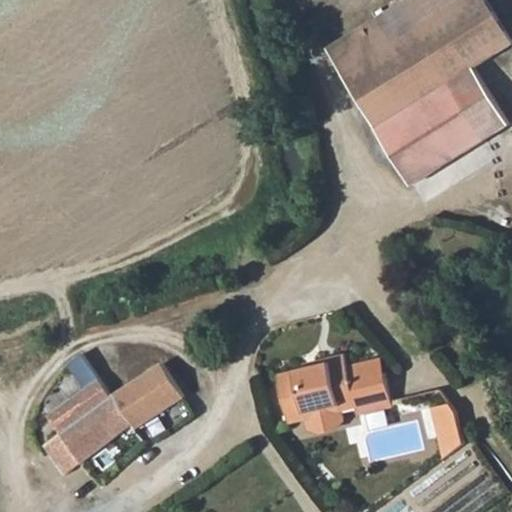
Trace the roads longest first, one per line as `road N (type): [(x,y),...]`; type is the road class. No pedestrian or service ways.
road 1 (track): [(0,391),(53,359),(303,276)]
road 2 (track): [(377,198),(416,207),(487,184),(511,165)]
road 3 (track): [(35,511),(0,393)]
